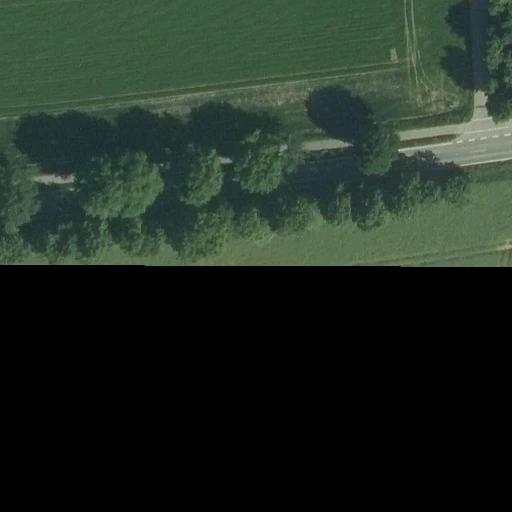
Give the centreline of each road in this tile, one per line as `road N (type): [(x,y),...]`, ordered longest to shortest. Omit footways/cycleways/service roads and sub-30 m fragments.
road 1 (secondary): [(485,151),(0,211)]
road 2 (unclassified): [(485,151),(477,0)]
